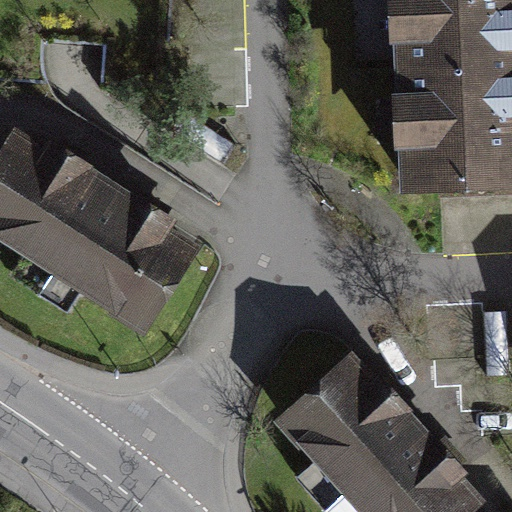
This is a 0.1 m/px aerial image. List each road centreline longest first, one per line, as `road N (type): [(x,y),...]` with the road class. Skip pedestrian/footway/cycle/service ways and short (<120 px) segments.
road 1 (residential): [(140,502),(281,267),(422,280),(511,272)]
road 2 (tertiary): [(140,502),(0,406)]
